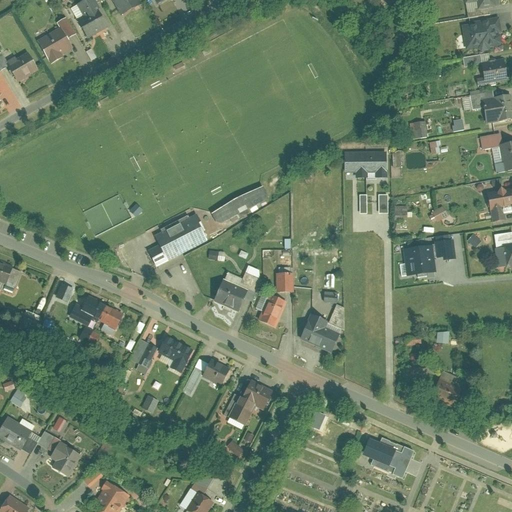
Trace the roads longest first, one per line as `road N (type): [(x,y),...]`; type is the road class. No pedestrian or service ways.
road 1 (residential): [(223,0),(0,125)]
road 2 (residential): [(302,373),(511,465)]
road 3 (residential): [(234,511),(302,373)]
road 4 (residential): [(178,318),(302,373)]
